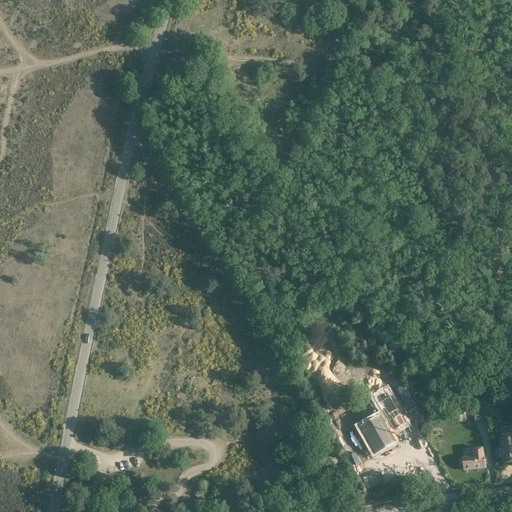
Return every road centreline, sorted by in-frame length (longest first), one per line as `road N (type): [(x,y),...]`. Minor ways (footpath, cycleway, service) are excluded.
road 1 (unclassified): [(52,511),(117,194),(170,0)]
road 2 (track): [(66,446),(112,457),(166,441),(207,443),(213,461),(187,475),(175,494),(136,511),(118,505),(101,470)]
